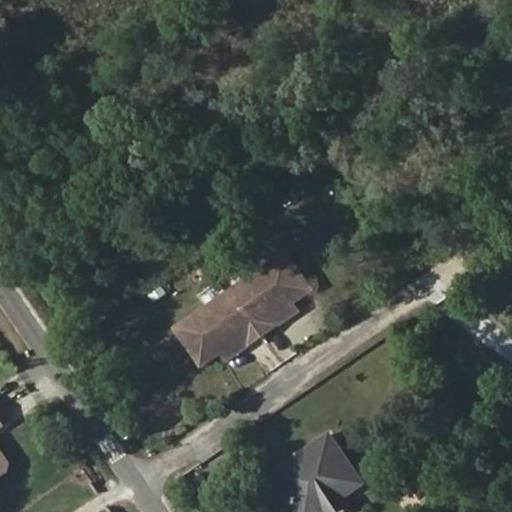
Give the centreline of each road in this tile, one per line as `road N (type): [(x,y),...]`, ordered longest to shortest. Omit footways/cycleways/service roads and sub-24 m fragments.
road 1 (unknown): [(147,480),(443,275)]
road 2 (tertiary): [(168,511),(0,266)]
